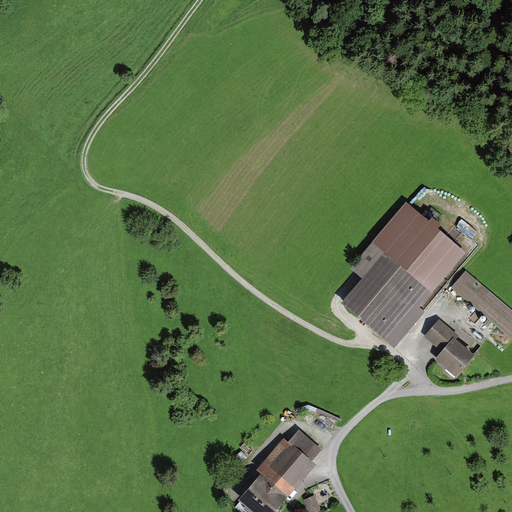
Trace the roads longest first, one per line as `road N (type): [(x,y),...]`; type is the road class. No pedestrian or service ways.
road 1 (track): [(202,0),(93,134),(85,170),(95,187),(165,213),(324,336),(407,349),(411,370),(390,397)]
road 2 (unclassified): [(511,379),(390,397),(354,422),(334,458),(353,511)]
road 3 (track): [(229,495),(290,427),(309,424),(343,437)]
